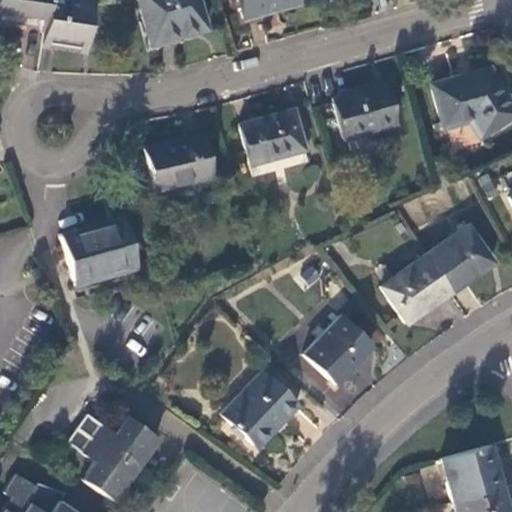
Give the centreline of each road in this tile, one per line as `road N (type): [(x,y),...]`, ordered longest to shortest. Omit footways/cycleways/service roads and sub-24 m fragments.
road 1 (residential): [(488,0),(83,116)]
road 2 (residential): [(505,325),(383,412),(299,511)]
road 3 (residential): [(83,116),(56,98),(32,106),(21,129),(29,153),(49,163),(76,156)]
